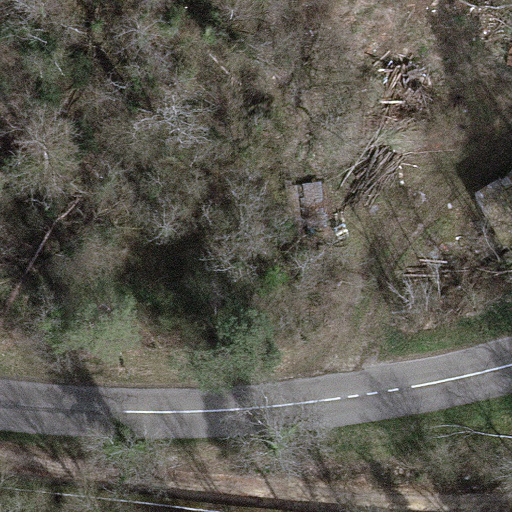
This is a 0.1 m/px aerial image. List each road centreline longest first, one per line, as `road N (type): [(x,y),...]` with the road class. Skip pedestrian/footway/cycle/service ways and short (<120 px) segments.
road 1 (tertiary): [(511,365),(386,392),(213,412),(0,401)]
road 2 (track): [(427,511),(0,456)]
